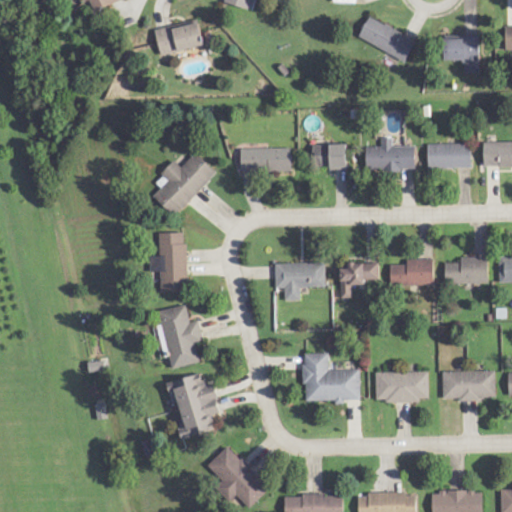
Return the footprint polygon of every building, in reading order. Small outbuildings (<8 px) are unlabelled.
[(88,0),(93,12),(125,0),(88,0)] [(257,0),(226,0),(226,3),(255,11),(257,0)] [(359,37),(406,62),(417,41),(370,16),(359,37)] [(156,31),(161,55),(204,46),(199,22),(156,31)] [(480,37),(446,38),(446,61),(465,61),(465,73),(480,73),(480,37)] [(367,171),(416,170),(416,146),(394,146),(393,138),(382,138),(382,146),(367,147),(367,171)] [(511,142),(485,143),(485,167),(511,166),(511,142)] [(429,169),(473,168),(472,143),(429,144),(429,169)] [(347,144),(314,145),(315,169),(348,168),(347,144)] [(242,149),(242,172),(292,171),(292,148),(242,149)] [(155,196),(176,217),(218,173),(197,153),(183,167),(176,161),(156,182),(162,188),(155,196)] [(188,292),(187,233),(161,233),(161,256),(152,257),(152,273),(161,273),(162,293),(188,292)] [(511,282),(511,256),(499,257),(500,283),(511,282)] [(446,263),(446,284),(489,283),(489,257),(461,258),(461,263),(446,263)] [(407,260),(407,265),(391,266),(392,286),(435,285),(434,260),(407,260)] [(276,264),(276,289),(285,289),(286,301),(302,301),(301,288),(326,287),(325,263),(276,264)] [(353,298),(352,285),(366,285),(366,281),(380,280),(380,263),(350,264),(350,269),(341,269),(342,298),(353,298)] [(174,370),(201,363),(196,344),(204,342),(199,321),(191,323),(187,305),(160,312),(174,370)] [(361,401),(361,370),(330,370),(330,354),(305,354),(306,402),(361,401)] [(497,399),(496,371),(443,372),(444,401),(497,399)] [(377,403),(421,402),(421,399),(430,399),(429,372),(376,373),(377,403)] [(182,440),(216,431),(212,416),(222,413),(215,384),(206,387),(203,374),(168,384),(170,393),(177,391),(184,419),(177,421),(182,440)] [(248,511),(271,489),(229,447),(209,467),(224,482),(221,484),(248,511)] [(511,511),(511,489),(501,490),(501,511),(511,511)] [(483,511),(483,491),(433,492),(433,511),(483,511)] [(359,511),(417,511),(417,496),(407,496),(407,493),(359,494),(359,511)] [(286,496),(286,511),(344,511),(344,495),(286,496)]
